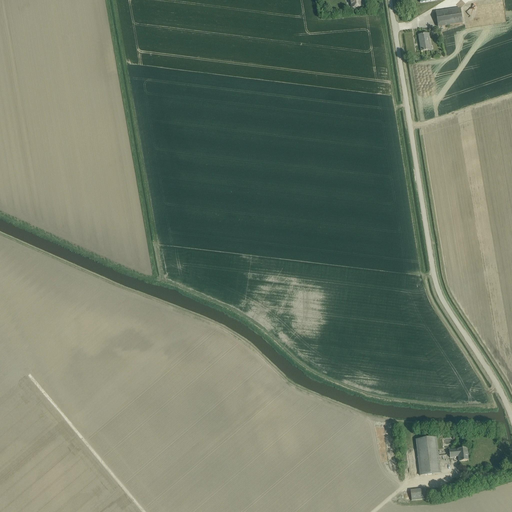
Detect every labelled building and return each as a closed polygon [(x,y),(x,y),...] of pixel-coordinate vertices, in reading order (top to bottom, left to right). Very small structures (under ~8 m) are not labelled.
[(504,2),(463,8),(467,27),(507,21),(504,2)] [(438,27),(443,26),(462,23),(460,9),(435,12),(438,27)] [(421,52),(426,51),(431,50),(429,34),(418,35),(421,52)] [(420,476),(440,473),(436,438),(416,440),(420,476)] [(468,461),(467,448),(457,449),(449,450),(450,458),(458,457),(459,462),(468,461)] [(411,501),(427,499),(426,489),(410,490),(411,501)]
